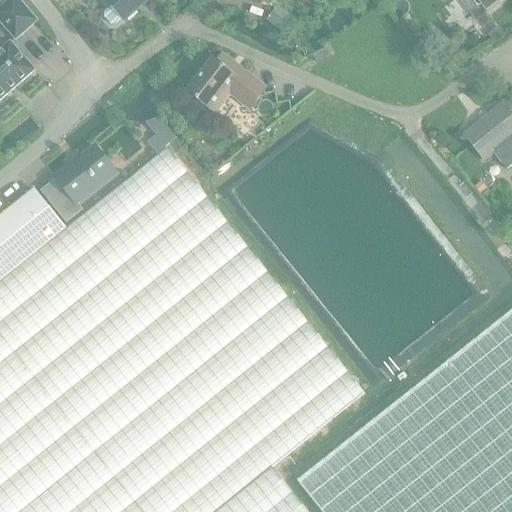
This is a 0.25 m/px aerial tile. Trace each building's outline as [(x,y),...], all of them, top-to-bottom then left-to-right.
[(18,0),(11,0),(0,10),(0,22),(16,41),(37,22),(18,0)] [(116,26),(123,20),(124,21),(147,0),(104,0),(112,8),(106,14),(105,18),(112,25),(116,26)] [(275,0),(269,0),(264,7),(290,32),(299,23),(275,0)] [(459,0),(476,21),(487,13),(488,14),(505,0),(459,0)] [(497,27),(487,35),(495,45),(505,37),(497,27)] [(0,102),(35,71),(11,44),(0,52),(0,102)] [(332,58),(327,49),(312,57),(317,66),(332,58)] [(250,109),(265,90),(223,57),(218,64),(213,60),(188,93),(215,114),(230,94),(250,109)] [(511,165),(511,112),(506,105),(465,137),(484,160),(493,153),(506,170),(511,165)] [(167,148),(66,229),(0,281),(0,511),(306,511),(271,468),(364,394),(167,148)] [(55,177),(56,179),(40,193),(65,224),(82,210),(77,205),(116,174),(95,148),(73,166),(72,164),(55,177)] [(481,182),(474,188),(480,195),(487,189),(481,182)] [(34,189),(0,216),(0,281),(66,229),(34,189)] [(335,455),(298,483),(321,511),(511,511),(511,313),(434,376),(406,397),(335,455)]
